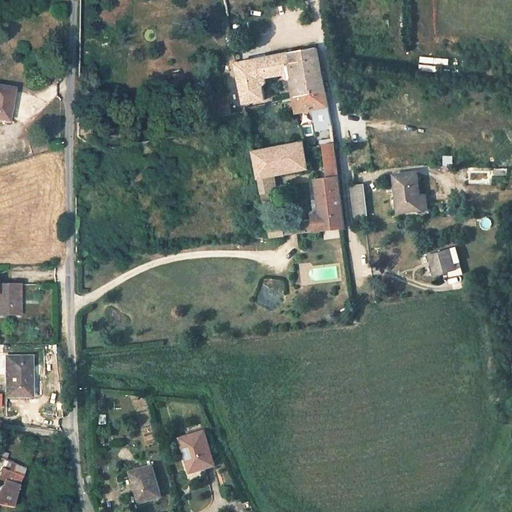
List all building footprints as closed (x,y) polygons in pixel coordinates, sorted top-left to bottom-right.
[(326,91),(318,48),(237,63),(244,103),(265,99),(263,86),(266,84),(267,81),(267,77),(285,74),(287,77),(290,79),(294,98),(295,98),(326,91)] [(15,89),(0,86),(0,118),(6,120),(8,107),(12,108),(15,89)] [(326,91),(295,98),(295,100),(298,112),(314,109),(317,129),(333,126),(330,108),(326,91)] [(228,96),(214,99),(215,106),(229,103),(228,96)] [(229,103),(215,106),(217,117),(232,114),(229,103)] [(91,124),(77,125),(78,136),(84,141),(92,139),(91,124)] [(303,142),(254,151),(259,178),(275,175),(308,169),(304,148),(303,142)] [(328,177),(316,178),(322,231),(346,228),(343,201),(335,143),(323,145),(328,177)] [(508,168),(493,167),(493,177),(508,177),(508,168)] [(418,172),(394,175),(398,212),(428,209),(427,194),(420,194),(418,172)] [(275,175),(259,178),(262,193),(272,191),(277,190),(275,175)] [(364,184),(351,185),(354,216),(368,215),(364,184)] [(272,191),(262,193),(266,216),(276,214),(272,191)] [(276,214),(266,216),(268,226),(278,225),(276,214)] [(315,221),(306,222),(307,232),(316,231),(315,221)] [(306,222),(284,225),(285,235),(290,235),(298,233),(307,232),(306,222)] [(278,225),(268,226),(270,237),(285,235),(284,225),(278,225)] [(433,261),(431,262),(435,276),(447,272),(456,270),(452,257),(459,255),(456,246),(450,248),(431,254),(433,261)] [(459,255),(452,257),(456,270),(462,268),(459,255)] [(456,270),(447,272),(448,278),(464,273),(462,268),(456,270)] [(0,314),(19,314),(19,286),(0,286),(0,314)] [(30,357),(6,357),(7,396),(31,397),(30,357)] [(205,431),(181,438),(185,452),(188,451),(194,471),(215,465),(205,431)] [(152,465),(131,472),(140,502),(161,495),(152,465)] [(0,475),(0,478),(5,481),(0,492),(0,505),(13,508),(19,483),(22,476),(3,469),(0,475)]
